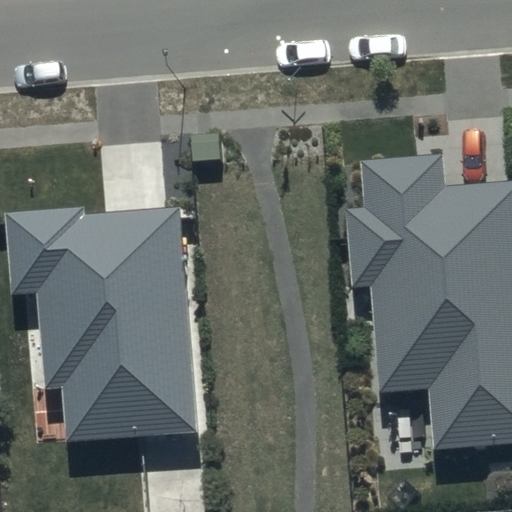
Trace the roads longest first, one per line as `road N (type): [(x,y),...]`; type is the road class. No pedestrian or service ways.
road 1 (residential): [(0,40),(293,17)]
road 2 (residential): [(293,17),(511,0)]
